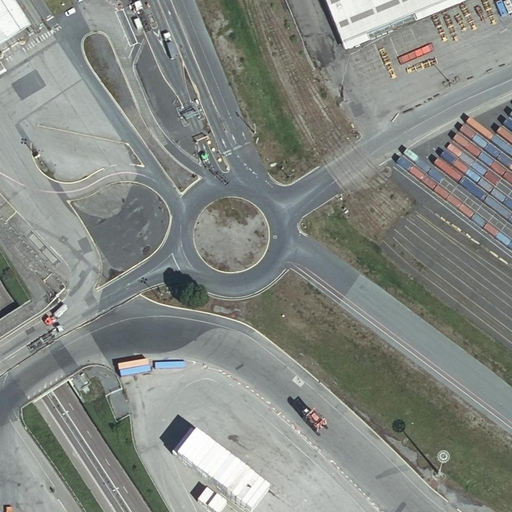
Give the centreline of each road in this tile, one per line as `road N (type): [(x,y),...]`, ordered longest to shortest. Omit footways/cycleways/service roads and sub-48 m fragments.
road 1 (tertiary): [(140,511),(0,295)]
road 2 (tertiary): [(0,337),(112,511)]
